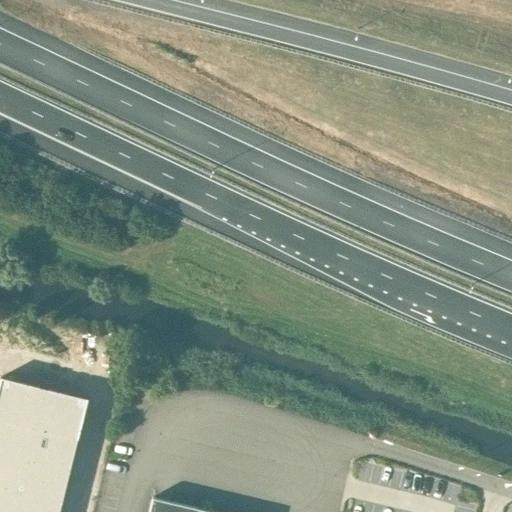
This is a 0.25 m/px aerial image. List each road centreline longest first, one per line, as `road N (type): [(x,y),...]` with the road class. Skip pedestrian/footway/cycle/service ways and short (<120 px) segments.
road 1 (motorway): [(511,277),(0,44)]
road 2 (motorway): [(0,99),(511,330)]
road 3 (track): [(511,415),(0,220)]
road 4 (motorway): [(511,101),(137,0)]
road 5 (unknown): [(0,335),(102,364),(74,511)]
